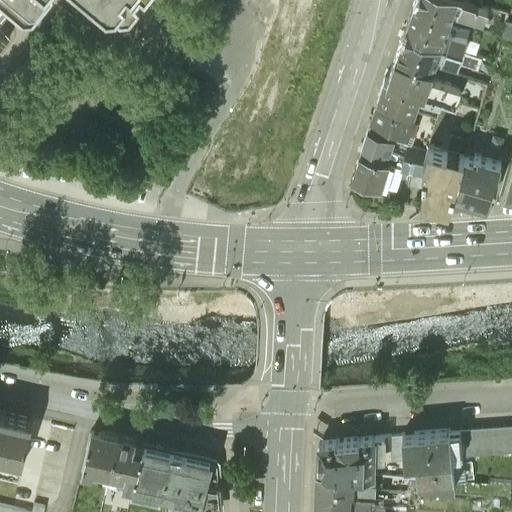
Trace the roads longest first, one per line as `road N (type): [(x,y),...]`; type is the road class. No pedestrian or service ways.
road 1 (residential): [(288,419),(190,425),(0,394)]
road 2 (residential): [(387,0),(306,252)]
road 3 (primary): [(306,252),(511,246)]
road 4 (residential): [(145,240),(237,78)]
road 5 (residential): [(334,413),(511,403)]
road 6 (secondary): [(306,252),(288,419)]
road 7 (primary): [(145,240),(306,252)]
road 8 (primary): [(0,204),(145,240)]
